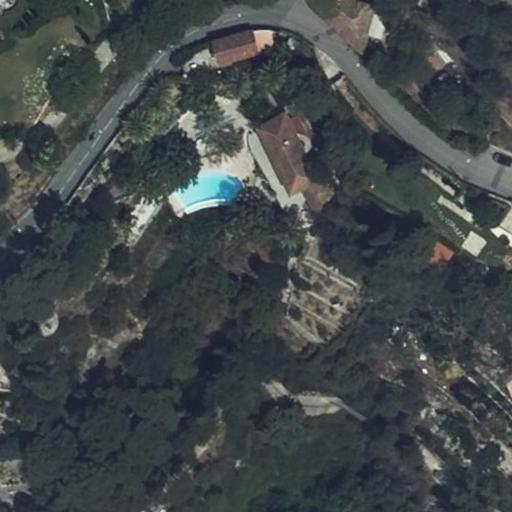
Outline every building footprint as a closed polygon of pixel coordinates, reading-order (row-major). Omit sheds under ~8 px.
[(103,0),(107,11),(115,8),(119,21),(142,0),(103,0)] [(306,0),(306,1),(308,5),(360,54),(375,7),(355,3),(355,0),(306,0)] [(256,53),(250,32),(235,33),(224,36),(213,41),(222,68),(233,64),(233,61),(256,53)] [(323,174),(319,175),(315,178),(284,116),(262,128),(293,195),(307,189),(318,213),(332,192),(323,174)] [(124,182),(167,138),(149,122),(108,167),(124,182)]
